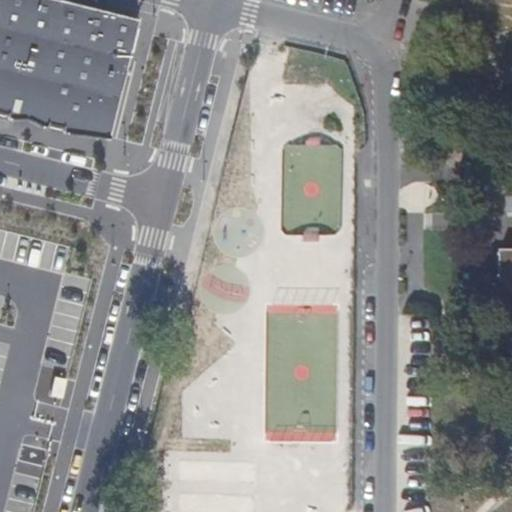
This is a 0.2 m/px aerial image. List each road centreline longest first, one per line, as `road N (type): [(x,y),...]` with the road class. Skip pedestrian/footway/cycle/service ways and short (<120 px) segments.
road 1 (residential): [(212,7),(372,42),(387,67),(386,511)]
road 2 (residential): [(161,199),(85,511)]
road 3 (residential): [(161,199),(212,7)]
